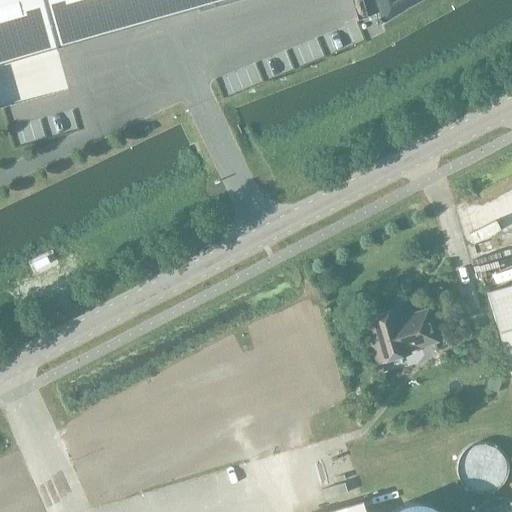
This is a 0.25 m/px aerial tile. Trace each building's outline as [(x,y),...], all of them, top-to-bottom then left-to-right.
[(0,0),(0,63),(221,0),(0,0)] [(511,285),(486,293),(509,370),(511,379),(511,285)] [(408,350),(436,341),(427,311),(406,317),(407,320),(399,322),(395,309),(365,319),(378,363),(409,354),(408,350)] [(344,482),(320,490),(322,499),(347,492),(344,482)] [(364,511),(361,500),(321,511),(364,511)]
